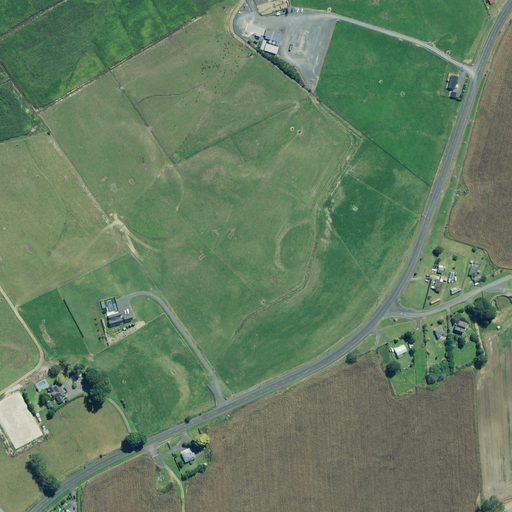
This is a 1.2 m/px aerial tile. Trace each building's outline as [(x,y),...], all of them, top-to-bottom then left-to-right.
[(282,34),(265,29),(264,35),(265,36),(264,38),(275,42),(274,45),(277,46),(276,48),(277,48),(282,34)] [(455,49),(449,46),(445,53),(451,56),(455,49)] [(456,77),(450,75),(446,88),(453,90),(456,77)] [(288,185),(280,181),(277,187),(285,191),(288,185)] [(472,276),(475,277),(478,266),(471,264),(468,275),(471,276),(470,277),(472,280),(473,280),(474,283),(479,281),(478,277),(473,278),(472,277),(472,276)] [(442,281),(435,279),(433,286),(430,285),(429,288),(435,290),(435,291),(439,292),(442,281)] [(465,324),(456,321),(453,329),(462,333),(465,324)] [(444,333),(442,329),(434,332),(437,338),(440,337),(439,335),(444,333)] [(406,351),(403,345),(393,349),(397,358),(402,356),(401,353),(406,351)] [(62,394),(56,385),(50,388),(52,391),(50,393),(50,394),(48,395),(51,400),(55,398),(58,403),(63,401),(60,395),(62,394)] [(190,454),(189,452),(184,453),(184,452),(180,454),(184,463),(195,458),(193,453),(190,454)]
